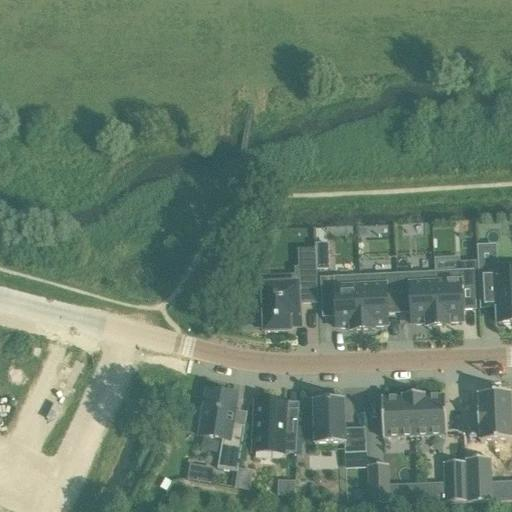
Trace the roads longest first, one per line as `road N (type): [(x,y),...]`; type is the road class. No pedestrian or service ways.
road 1 (residential): [(125,332),(284,365),(511,358)]
road 2 (residential): [(125,332),(112,384),(56,511)]
road 3 (residential): [(0,299),(125,332)]
